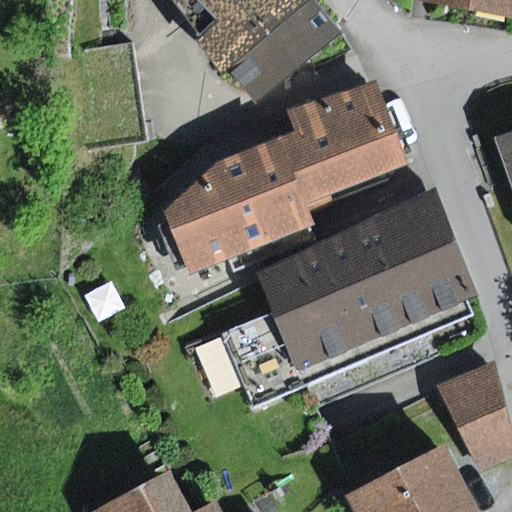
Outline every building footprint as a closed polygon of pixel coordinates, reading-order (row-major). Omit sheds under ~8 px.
[(176,0),(214,43),(208,48),(233,80),(238,77),(260,107),(349,35),(322,7),(327,3),(323,0),(176,0)] [(511,0),(405,0),(406,1),(511,21),(511,0)] [(137,45),(77,54),(91,152),(151,144),(137,45)] [(224,165),(173,215),(197,277),(325,231),(318,208),(418,169),(384,84),(294,114),(301,134),(224,165)] [(511,132),(494,138),(511,190),(511,132)] [(443,191),(262,277),(276,312),(224,336),(256,411),(481,319),(474,305),(487,300),(443,191)] [(511,417),(497,363),(440,387),(483,473),(511,462),(511,417)] [(484,511),(453,451),(356,501),(361,511),(484,511)] [(197,511),(179,476),(105,511),(226,511),(223,505),(209,511),(197,511)]
